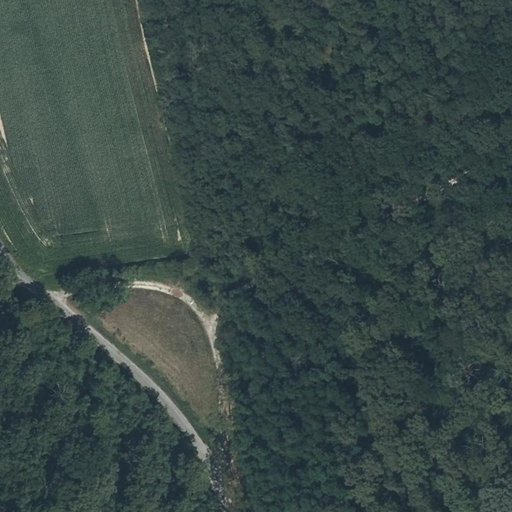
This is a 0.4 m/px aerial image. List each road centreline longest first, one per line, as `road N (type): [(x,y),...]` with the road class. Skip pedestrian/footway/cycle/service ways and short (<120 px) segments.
road 1 (track): [(511,149),(297,262),(212,326)]
road 2 (unclassified): [(220,473),(227,434),(212,326),(169,293),(88,293),(60,303)]
road 3 (unclassified): [(220,473),(169,407),(60,303)]
